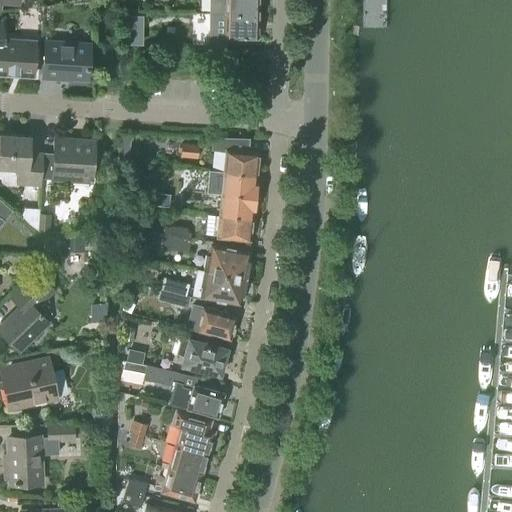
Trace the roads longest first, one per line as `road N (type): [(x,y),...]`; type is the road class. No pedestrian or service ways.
road 1 (residential): [(278,117),(265,299),(218,511)]
road 2 (residential): [(259,511),(304,276),(315,119)]
road 3 (residential): [(147,111),(0,104)]
road 4 (residential): [(278,117),(147,111)]
